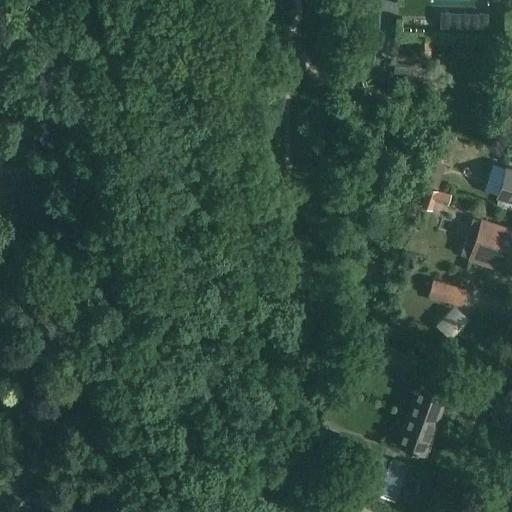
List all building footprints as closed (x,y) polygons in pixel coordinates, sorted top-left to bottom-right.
[(441,13),(441,28),(453,29),(453,13),(441,13)] [(477,14),(476,29),(488,30),(488,15),(477,14)] [(497,194),(511,198),(511,169),(506,168),(497,194)] [(447,180),(436,197),(451,206),(462,189),(447,180)] [(511,229),(482,220),(475,241),(467,238),(462,254),(470,256),(469,258),(483,262),(485,257),(511,265),(511,229)] [(428,295),(459,304),(463,289),(433,279),(428,295)] [(384,346),(379,359),(394,365),(399,352),(384,346)] [(421,360),(416,373),(422,375),(427,362),(421,360)] [(397,444),(405,446),(424,453),(445,396),(418,386),(397,444)] [(323,507),(336,511),(346,511),(350,504),(327,495),(323,507)]
